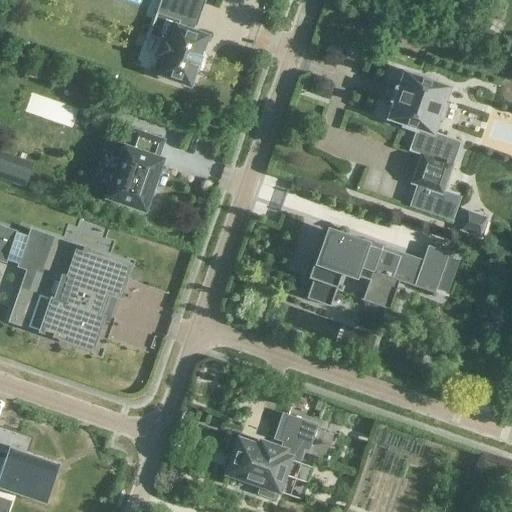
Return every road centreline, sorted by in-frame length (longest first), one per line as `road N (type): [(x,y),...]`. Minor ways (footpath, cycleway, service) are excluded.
road 1 (residential): [(198,327),(313,0)]
road 2 (residential): [(198,327),(511,438)]
road 3 (residential): [(0,383),(158,437)]
